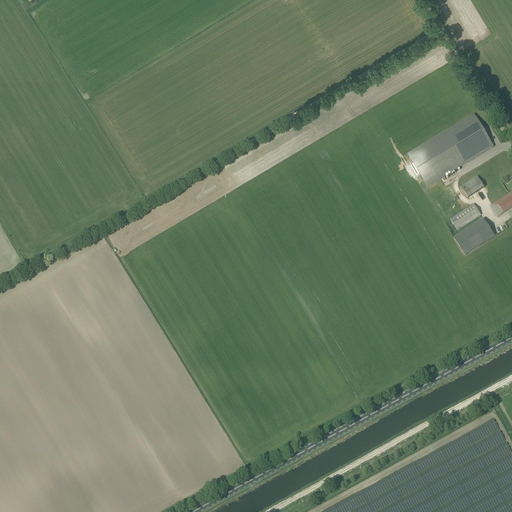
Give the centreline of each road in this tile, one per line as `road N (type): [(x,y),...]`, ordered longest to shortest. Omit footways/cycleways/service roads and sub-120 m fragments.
road 1 (track): [(442,25),(0,280)]
road 2 (primary): [(193,511),(511,337)]
road 3 (unclassified): [(257,511),(511,377)]
road 4 (unclassified): [(511,142),(426,0)]
